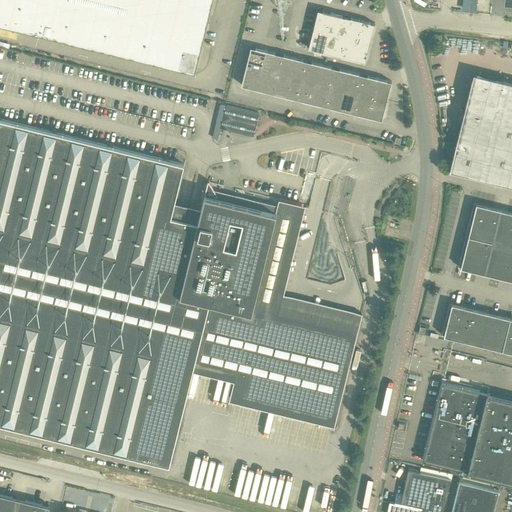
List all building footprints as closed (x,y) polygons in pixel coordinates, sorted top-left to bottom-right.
[(212,0),(0,0),(0,24),(195,72),(212,0)] [(341,56),(351,58),(360,60),(365,61),(374,23),(370,22),(350,17),(342,15),(322,10),(318,9),(308,47),(313,48),(313,49),(332,54),(332,53),(341,55),(341,56)] [(382,119),(386,100),(391,81),(387,80),(387,79),(367,75),(363,74),(359,73),(349,70),(339,68),(331,66),(311,61),(303,59),(283,54),(275,52),(255,47),(251,46),(241,84),(245,85),(245,86),(265,90),(273,92),(273,93),(293,97),(301,99),(321,104),(330,106),(329,106),(349,111),(357,113),(377,118),(382,119)] [(501,82),(476,76),(475,82),(471,81),(449,169),(511,184),(511,81),(502,79),(501,82)] [(222,127),(255,134),(260,111),(227,104),(222,127)] [(335,421),(356,336),(355,336),(355,338),(251,312),(276,212),(216,197),(216,195),(217,195),(209,180),(207,180),(197,222),(184,219),(186,212),(172,209),(184,164),(14,122),(0,118),(0,423),(169,465),(194,363),(235,373),(229,395),(230,395),(231,393),(335,418),(334,421),(335,421)] [(309,170),(303,199),(310,200),(317,172),(309,170)] [(511,211),(473,202),(458,266),(511,279),(511,211)] [(441,334),(511,351),(511,317),(449,302),(441,334)] [(462,472),(463,472),(463,470),(511,482),(511,398),(490,393),(487,392),(488,392),(486,392),(486,391),(485,390),(484,390),(483,390),(483,391),(441,381),(422,460),(459,469),(458,471),(459,471),(459,472),(460,473),(461,473),(462,472)] [(389,501),(387,511),(443,511),(451,478),(408,468),(402,494),(396,492),(394,502),(389,501)] [(493,511),(499,489),(459,479),(450,511),(493,511)] [(47,511),(49,505),(0,492),(0,511),(47,511)]
